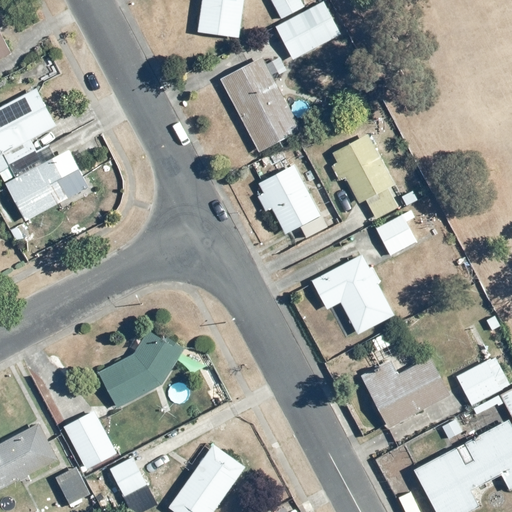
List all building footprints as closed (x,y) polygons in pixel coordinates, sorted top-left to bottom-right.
[(2,0),(0,0),(0,35),(17,26),(2,0)] [(336,0),(282,0),(293,25),(339,6),(336,0)] [(269,28),(226,48),(262,123),(305,102),(269,28)] [(45,59),(0,81),(0,143),(27,197),(97,162),(45,59)] [(372,99),(336,117),(365,174),(401,156),(372,99)] [(288,201),(320,185),(295,136),(263,153),(288,201)] [(413,208),(402,214),(376,227),(390,255),(416,241),(406,222),(417,216),(413,208)] [(404,285),(371,224),(323,250),(356,311),(404,285)] [(165,305),(108,346),(134,383),(191,342),(165,305)] [(369,354),(391,397),(453,366),(432,323),(369,354)] [(511,393),(417,444),(443,494),(511,458),(511,393)] [(116,453),(94,409),(64,424),(86,468),(116,453)] [(218,418),(173,475),(205,500),(250,443),(218,418)] [(0,489),(58,460),(39,422),(0,441),(0,489)] [(146,482),(133,455),(109,467),(123,493),(146,482)] [(91,494),(75,466),(55,478),(71,506),(91,494)] [(281,511),(276,502),(258,511),(281,511)]
